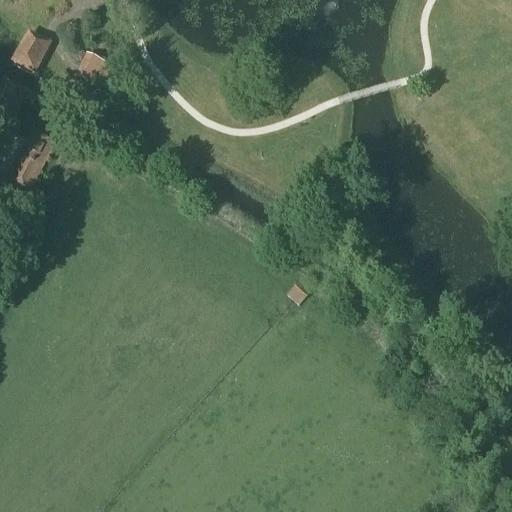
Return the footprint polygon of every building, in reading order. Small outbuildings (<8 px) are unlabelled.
[(28,34),(11,67),(35,80),(52,47),(28,34)] [(100,94),(110,72),(84,60),(73,81),(100,94)] [(0,87),(0,139),(5,142),(10,133),(12,133),(29,94),(28,94),(2,82),(0,87)] [(31,193),(55,148),(33,137),(9,183),(31,193)] [(302,306),(311,296),(299,286),(290,296),(302,306)]
